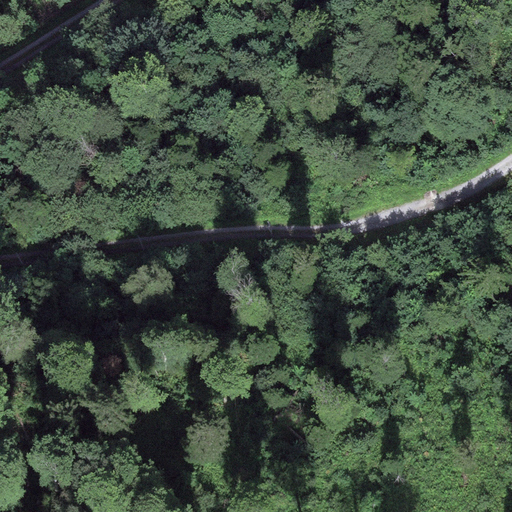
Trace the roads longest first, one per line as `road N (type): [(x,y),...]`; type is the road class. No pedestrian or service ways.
road 1 (track): [(511,150),(397,220),(0,266)]
road 2 (track): [(0,63),(113,0)]
